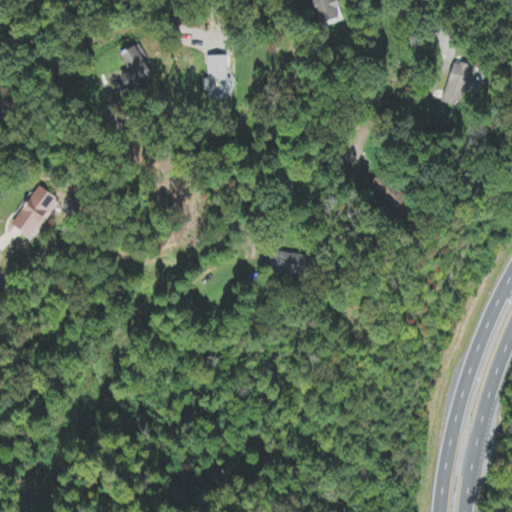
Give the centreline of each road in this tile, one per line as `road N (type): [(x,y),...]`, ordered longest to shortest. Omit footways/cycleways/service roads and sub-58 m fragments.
road 1 (residential): [(0,36),(33,39),(104,0),(280,3),(298,66),(279,128)]
road 2 (residential): [(0,256),(83,246),(164,261),(201,251),(237,214),(279,128)]
road 3 (trunk): [(511,266),(463,381),(436,511)]
road 4 (trunk): [(511,280),(457,431),(465,484)]
road 5 (trunk): [(462,511),(479,412),(511,316)]
